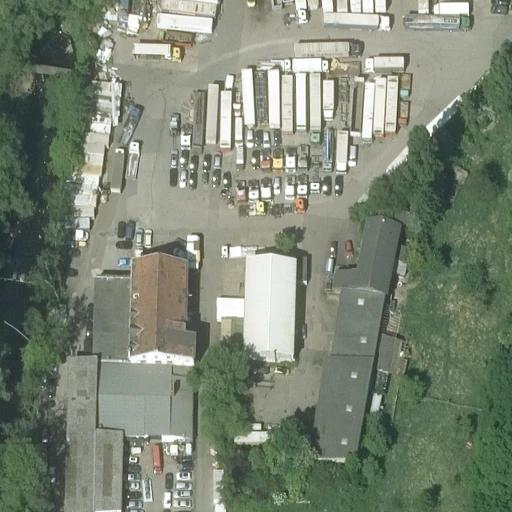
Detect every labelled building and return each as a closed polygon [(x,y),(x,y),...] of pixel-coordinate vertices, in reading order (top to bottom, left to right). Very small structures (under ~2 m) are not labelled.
[(404,93),(404,82),(350,81),(350,104),(377,104),(377,93),(404,93)] [(411,222),(385,218),(371,231),(398,235),(411,222)] [(398,235),(371,231),(366,238),(357,282),(335,278),(332,296),(344,298),(385,304),(392,264),(395,248),(398,235)] [(409,251),(395,248),(392,264),(406,267),(409,251)] [(289,272),(247,271),(244,366),(291,367),(291,275),(289,272)] [(186,276),(133,273),(133,285),(96,285),(93,369),(70,368),(67,511),(121,511),(123,441),(188,444),(190,410),(191,410),(192,373),(193,373),(194,349),(182,348),(186,276)] [(385,304),(344,298),(339,327),(331,369),(327,368),(312,467),(356,469),(369,395),(379,341),(385,304)] [(393,344),(379,341),(369,395),(383,398),(393,344)]
